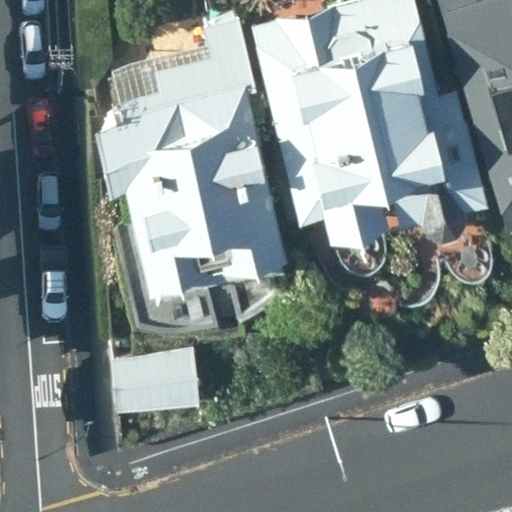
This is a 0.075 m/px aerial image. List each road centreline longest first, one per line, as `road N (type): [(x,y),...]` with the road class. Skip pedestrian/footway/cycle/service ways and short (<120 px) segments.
road 1 (residential): [(37,511),(2,0)]
road 2 (tertiary): [(312,511),(511,451)]
